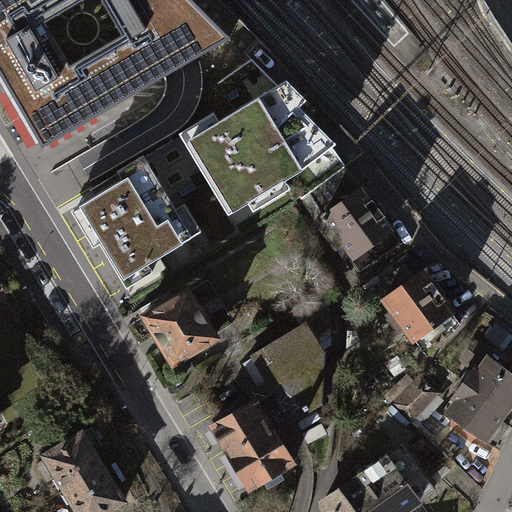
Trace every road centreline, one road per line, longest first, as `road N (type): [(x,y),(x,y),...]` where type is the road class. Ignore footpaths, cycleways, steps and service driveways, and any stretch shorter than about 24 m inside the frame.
road 1 (tertiary): [(211,511),(0,166)]
road 2 (residential): [(511,316),(427,245),(355,164)]
